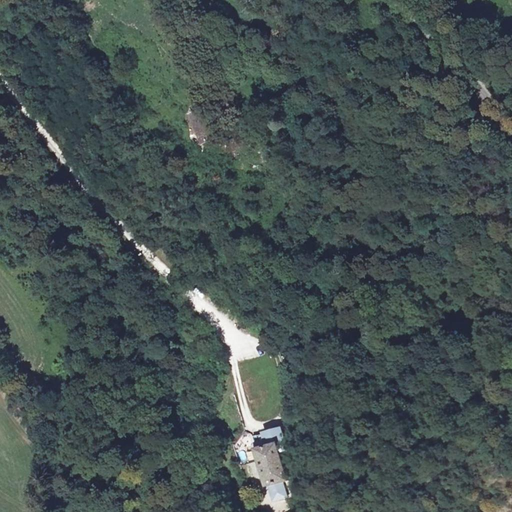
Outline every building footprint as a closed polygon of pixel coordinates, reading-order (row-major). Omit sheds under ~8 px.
[(218,137),(207,107),(190,114),(202,144),(218,137)] [(224,289),(233,282),(222,269),(214,276),(224,289)] [(285,356),(290,366),(295,364),(289,354),(285,356)] [(288,484),(287,478),(280,457),(289,455),(282,432),(255,440),(269,488),(273,486),(278,502),(289,499),(285,485),(288,484)] [(280,457),(287,478),(295,476),(292,465),(289,455),(280,457)]
